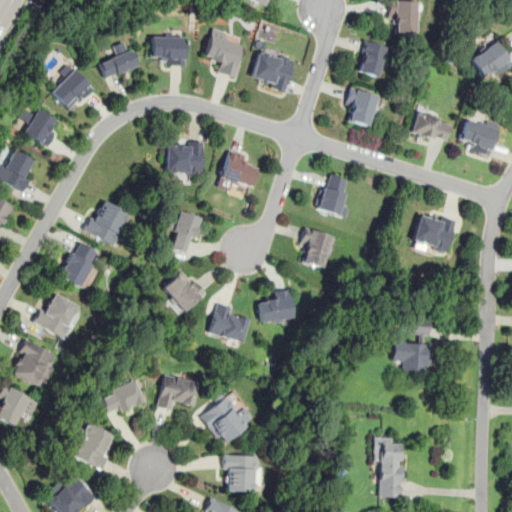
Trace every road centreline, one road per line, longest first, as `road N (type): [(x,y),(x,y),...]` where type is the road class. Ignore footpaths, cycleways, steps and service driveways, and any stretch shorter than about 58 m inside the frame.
road 1 (residential): [(498,198),(201,106),(148,104),(93,140),(0,300)]
road 2 (residential): [(481,511),(489,243),(498,198)]
road 3 (residential): [(296,135),(326,40),(323,8)]
road 4 (residential): [(296,135),(265,229),(245,247)]
